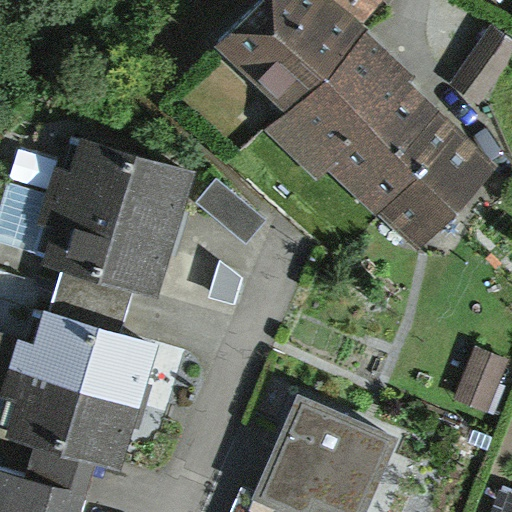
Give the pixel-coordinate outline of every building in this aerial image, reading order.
[(360,23),(335,0),(262,0),(218,48),(288,112),(370,32),(360,23)] [(335,0),(360,23),(381,0),(335,0)] [(511,40),(494,27),(454,82),(482,103),(511,64),(511,40)] [(416,77),(370,32),(288,112),(270,131),(317,177),(328,166),(379,215),(418,175),(398,156),(439,114),(409,84),(416,77)] [(500,172),(439,114),(398,156),(418,175),(379,215),(419,254),(500,172)] [(48,170),(39,194),(173,234),(192,167),(78,135),(66,176),(48,170)] [(220,178),(198,203),(244,246),(267,221),(220,178)] [(154,296),(173,234),(39,194),(31,222),(48,227),(36,266),(57,272),(46,309),(119,331),(131,289),(154,296)] [(244,279),(221,261),(210,298),(236,305),(244,279)] [(0,339),(0,369),(133,410),(154,341),(119,331),(46,309),(41,307),(29,349),(0,339)] [(510,353),(475,341),(456,392),(490,405),(510,353)] [(115,468),(133,410),(0,369),(0,401),(9,404),(0,433),(31,442),(21,474),(86,494),(95,462),(115,468)] [(364,511),(403,422),(300,378),(255,481),(244,476),(229,511),(295,511),(298,505),(313,511),(364,511)] [(0,468),(0,511),(80,511),(86,494),(21,474),(0,468)] [(511,511),(511,482),(504,480),(492,511),(511,511)]
